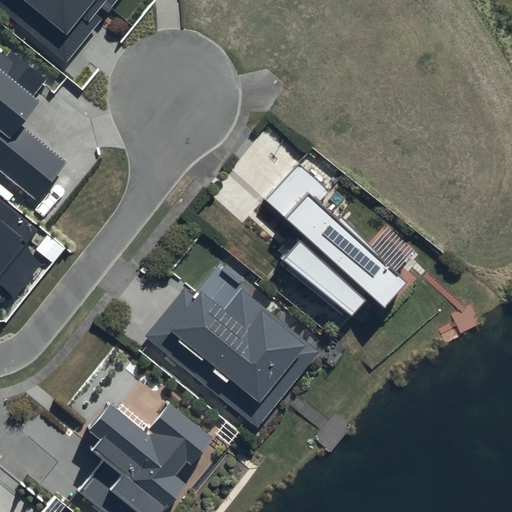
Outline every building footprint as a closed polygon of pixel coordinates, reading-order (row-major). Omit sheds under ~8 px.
[(0,0),(0,9),(66,62),(100,20),(95,16),(101,9),(106,13),(117,0),(0,0)] [(0,169),(37,200),(67,163),(23,128),(42,104),(36,99),(49,82),(10,51),(4,58),(0,54),(0,169)] [(268,126),(229,170),(302,239),(282,260),(350,318),(363,302),(342,284),(347,278),(382,307),(404,285),(317,204),(328,193),(297,164),(303,158),(268,126)] [(0,278),(2,279),(42,232),(0,196),(0,278)] [(181,290),(144,336),(257,428),(317,354),(236,287),(242,280),(223,265),(218,272),(213,268),(196,290),(198,292),(192,299),(181,290)] [(108,466),(83,498),(101,511),(168,511),(186,489),(177,482),(188,469),(192,472),(215,443),(169,408),(147,435),(111,408),(91,433),(103,443),(94,455),(108,466)]
